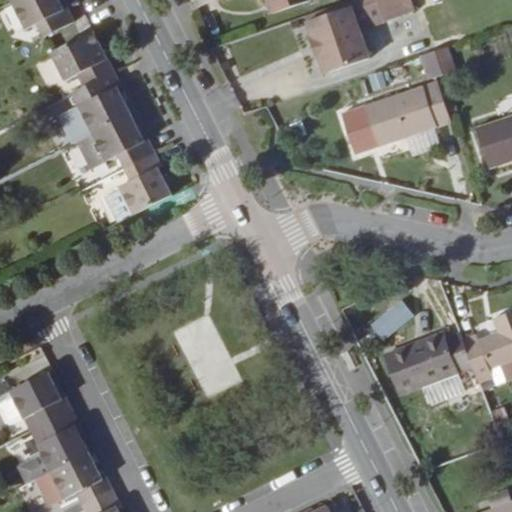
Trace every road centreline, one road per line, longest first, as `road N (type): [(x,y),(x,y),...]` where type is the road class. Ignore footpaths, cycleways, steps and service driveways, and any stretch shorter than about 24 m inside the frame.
road 1 (unclassified): [(511,248),(494,253),(327,219),(264,249)]
road 2 (secondary): [(369,458),(264,249)]
road 3 (residential): [(43,303),(142,511)]
road 4 (secondary): [(239,203),(136,0)]
road 5 (unclassified): [(43,303),(239,203)]
